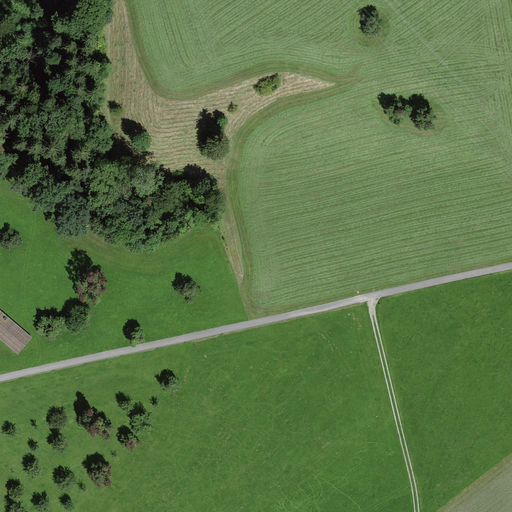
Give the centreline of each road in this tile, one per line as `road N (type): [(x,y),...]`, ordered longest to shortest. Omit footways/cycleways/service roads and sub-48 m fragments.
road 1 (unclassified): [(511,266),(0,379)]
road 2 (track): [(417,511),(369,296)]
